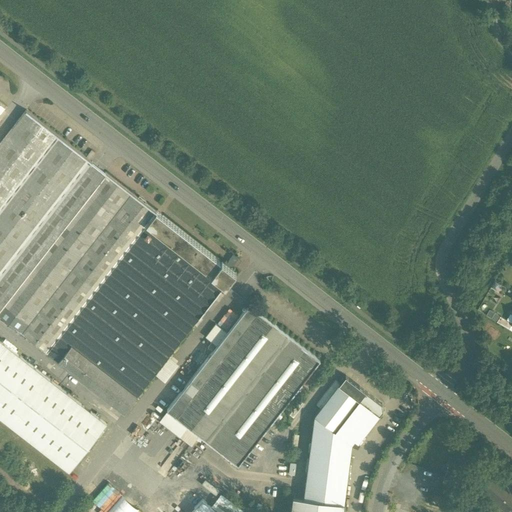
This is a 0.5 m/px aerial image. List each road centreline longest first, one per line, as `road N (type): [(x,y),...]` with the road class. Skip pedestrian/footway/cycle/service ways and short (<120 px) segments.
road 1 (tertiary): [(446,391),(0,49)]
road 2 (residential): [(511,135),(444,249),(440,265),(465,335),(446,391)]
road 3 (residential): [(378,511),(385,477),(446,391)]
